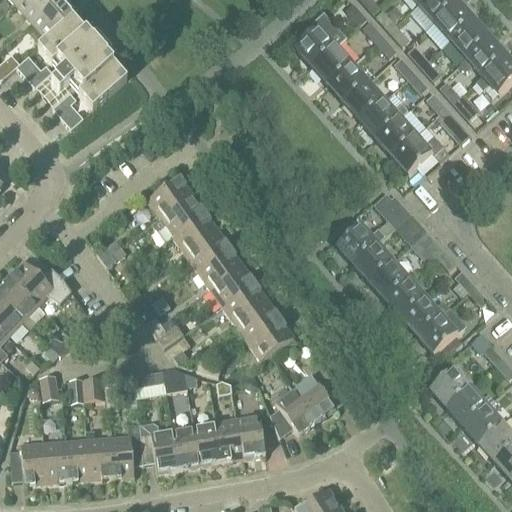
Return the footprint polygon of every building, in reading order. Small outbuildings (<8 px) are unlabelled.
[(3,0),(13,11),(25,0),(3,0)] [(25,0),(13,11),(29,29),(59,2),(57,0),(25,0)] [(369,0),(363,0),(359,4),(373,18),(380,12),(369,0)] [(428,0),(409,0),(418,10),(428,0)] [(428,0),(418,10),(434,28),(459,6),(454,0),(428,0)] [(29,29),(45,47),(71,25),(75,22),(67,13),(68,13),(59,2),(29,29)] [(465,13),(459,6),(434,28),(451,46),(475,24),(478,21),(468,10),(465,13)] [(353,9),(345,16),(359,31),(367,24),(353,9)] [(389,36),(396,30),(383,15),(376,22),(389,36)] [(312,72),(337,50),(346,42),(324,17),(299,39),(305,46),(296,54),(312,72)] [(460,70),(491,42),(475,24),(451,46),(466,63),(460,70)] [(91,117),(125,87),(106,65),(110,61),(95,43),(90,47),(71,25),(45,47),(36,55),(50,71),(55,67),(63,77),(60,81),(49,90),(58,100),(68,90),(72,87),(81,97),(76,101),(91,117)] [(362,34),(375,49),(383,42),(370,27),(362,34)] [(410,44),(396,30),(389,36),(402,51),(410,44)] [(396,56),(383,42),(375,49),(388,63),(396,56)] [(508,60),(491,42),(460,70),(466,77),(473,71),(483,82),(508,60)] [(337,50),(312,72),(328,90),(353,68),(337,50)] [(408,58),(421,72),(429,66),(416,51),(408,58)] [(483,82),(491,90),(499,100),(511,87),(511,64),(508,60),(483,82)] [(0,69),(0,86),(15,74),(18,70),(9,61),(0,69)] [(30,79),(36,73),(27,63),(21,68),(25,73),(30,79)] [(407,85),(415,77),(402,63),(394,70),(407,85)] [(429,66),(421,72),(434,87),(442,80),(429,66)] [(21,68),(18,70),(15,74),(19,79),(25,73),(21,68)] [(353,68),(328,90),(344,109),(369,86),(353,68)] [(44,72),(39,77),(46,84),(51,79),(44,72)] [(25,73),(19,79),(24,84),(30,79),(25,73)] [(36,73),(30,79),(35,84),(39,89),(46,84),(39,77),(36,73)] [(415,77),(407,85),(421,99),(428,92),(415,77)] [(29,90),(35,84),(30,79),(24,84),(29,90)] [(33,95),(39,89),(35,84),(29,90),(33,95)] [(361,127),(385,105),(369,86),(344,109),(361,127)] [(453,108),(460,101),(448,86),(440,93),(453,108)] [(426,106),(439,120),(447,113),(434,98),(426,106)] [(460,101),(453,108),(469,125),(480,116),(464,98),(460,101)] [(68,100),(63,104),(69,111),(74,107),(68,100)] [(72,115),(69,111),(63,104),(57,109),(62,115),(66,120),(72,115)] [(385,105),(361,127),(377,145),(401,123),(401,122),(408,116),(402,109),(395,116),(385,105)] [(55,120),(62,115),(57,109),(51,115),(55,120)] [(447,113),(439,120),(436,122),(452,141),(463,131),(447,113)] [(60,125),(66,120),(62,115),(55,120),(60,125)] [(71,125),(75,131),(82,125),(72,115),(66,120),(71,125)] [(65,131),(71,125),(66,120),(60,125),(65,131)] [(401,123),(377,145),(393,163),(418,141),(401,123)] [(71,125),(65,131),(69,136),(75,131),(71,125)] [(418,141),(393,163),(409,181),(432,160),(434,162),(441,169),(450,160),(434,143),(426,150),(418,141)] [(157,223),(190,200),(179,183),(145,207),(157,223)] [(374,210),(379,216),(395,233),(411,219),(395,201),(392,203),(387,198),(374,210)] [(203,218),(190,200),(157,223),(170,241),(203,218)] [(203,218),(170,241),(182,259),(216,236),(203,218)] [(427,237),(411,219),(395,233),(411,251),(427,237)] [(353,270),(378,248),(362,230),(337,252),(353,270)] [(228,254),(216,236),(182,259),(195,277),(228,254)] [(443,255),(427,237),(411,251),(419,261),(428,253),(436,262),(443,255)] [(394,266),(378,248),(353,270),(370,288),(394,266)] [(95,260),(100,267),(109,260),(105,253),(95,260)] [(195,277),(208,295),(241,272),(228,254),(195,277)] [(443,255),(436,262),(449,277),(457,270),(443,255)] [(100,267),(105,274),(114,267),(109,260),(100,267)] [(394,266),(370,288),(386,307),(410,284),(394,266)] [(23,268),(8,284),(37,312),(58,290),(50,282),(44,288),(23,268)] [(254,290),(241,272),(208,295),(221,313),(254,290)] [(455,283),(468,298),(475,291),(462,276),(455,283)] [(28,322),(37,312),(8,284),(0,291),(0,306),(22,328),(30,336),(36,329),(28,322)] [(427,302),(410,284),(386,307),(402,325),(427,302)] [(125,302),(134,295),(130,288),(120,295),(125,302)] [(267,308),(254,290),(221,313),(233,331),(267,308)] [(475,291),(468,298),(482,312),(489,306),(475,291)] [(134,295),(125,302),(130,309),(139,302),(134,295)] [(402,325),(418,343),(443,320),(427,302),(402,325)] [(0,306),(0,337),(6,344),(22,328),(0,306)] [(280,326),(267,308),(233,331),(246,349),(280,326)] [(459,338),(443,320),(418,343),(434,361),(459,338)] [(150,337),(159,331),(155,324),(145,330),(150,337)] [(292,344),(280,326),(246,349),(259,367),(292,344)] [(164,337),(159,331),(150,337),(155,344),(164,337)] [(67,342),(61,348),(69,356),(75,350),(67,342)] [(483,356),(496,371),(503,364),(490,349),(483,356)] [(43,360),(51,368),(58,362),(49,354),(43,360)] [(181,357),(172,364),(177,371),(186,364),(181,357)] [(511,383),(511,373),(503,364),(496,371),(509,386),(511,383)] [(292,396),(316,429),(334,416),(324,402),(336,394),(316,365),(303,374),(310,384),(292,396)] [(32,381),(38,375),(30,367),(24,373),(32,381)] [(195,377),(206,380),(208,372),(197,369),(195,377)] [(208,372),(206,380),(217,384),(219,376),(208,372)] [(431,396),(447,414),(472,392),(456,374),(431,396)] [(171,376),(160,378),(162,389),(176,387),(177,393),(185,391),(183,380),(171,376)] [(147,401),(145,392),(143,381),(132,383),(136,403),(147,401)] [(136,403),(132,383),(114,385),(116,405),(136,404),(136,403)] [(54,384),(38,387),(41,411),(58,408),(54,384)] [(92,386),(94,408),(104,407),(102,386),(92,386)] [(70,410),(82,409),(80,387),(69,388),(70,410)] [(488,410),(472,392),(447,414),(463,432),(488,410)] [(316,429),(292,396),(274,409),(278,416),(268,422),(278,445),(292,435),(297,443),(316,429)] [(463,432),(479,450),(504,428),(488,410),(463,432)] [(267,420),(236,425),(242,465),(264,461),(260,440),(270,438),(267,420)] [(242,465),(236,425),(214,429),(220,469),(242,465)] [(479,450),(495,468),(511,453),(511,437),(504,428),(479,450)] [(214,429),(193,433),(199,473),(220,469),(214,429)] [(171,437),(158,439),(157,430),(138,432),(141,471),(153,469),(155,481),(178,477),(171,437)] [(126,443),(107,445),(110,486),(132,484),(131,473),(141,472),(141,471),(138,432),(125,433),(126,443)] [(171,437),(178,477),(199,473),(193,433),(171,437)] [(88,487),(110,486),(107,445),(93,446),(93,438),(84,439),(85,447),(88,487)] [(88,487),(85,447),(64,448),(67,489),(88,487)] [(64,448),(42,450),(45,491),(67,489),(64,448)] [(22,493),(45,491),(42,450),(19,452),(20,458),(8,459),(10,488),(22,488),(22,493)] [(511,453),(495,468),(511,486),(511,485),(511,453)] [(337,511),(327,496),(300,511),(337,511)]
